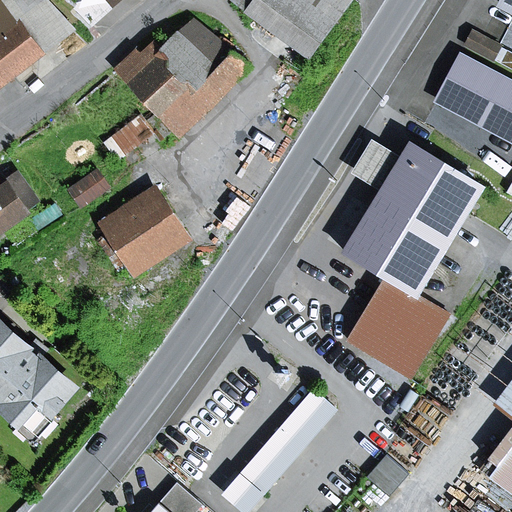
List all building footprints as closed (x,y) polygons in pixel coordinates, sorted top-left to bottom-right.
[(0,0),(0,105),(82,42),(52,4),(0,0)] [(109,0),(118,10),(130,0),(109,0)] [(355,0),(223,0),(223,1),(308,64),(355,0)] [(511,0),(502,0),(498,8),(511,15),(511,0)] [(243,73),(191,26),(164,55),(150,42),(116,78),(182,139),(243,73)] [(470,45),(499,54),(504,39),(475,30),(470,45)] [(511,82),(462,58),(438,107),(511,143),(511,82)] [(108,140),(123,159),(159,133),(145,113),(108,140)] [(382,191),(403,157),(372,138),(351,173),(382,191)] [(403,157),(382,191),(345,253),(385,277),(419,298),(485,189),(410,144),(403,157)] [(98,170),(70,188),(82,208),(111,191),(98,170)] [(9,185),(0,190),(0,237),(29,220),(9,185)] [(161,188),(99,225),(132,279),(194,242),(161,188)] [(419,298),(385,277),(349,343),(415,381),(450,317),(419,298)] [(81,391),(0,318),(0,410),(35,442),(81,391)] [(511,389),(499,407),(511,416),(511,451),(493,480),(511,498),(511,389)] [(315,391),(248,465),(272,487),(338,412),(315,391)] [(390,451),(371,475),(395,495),(415,471),(390,451)] [(171,511),(161,503),(152,511),(171,511)]
